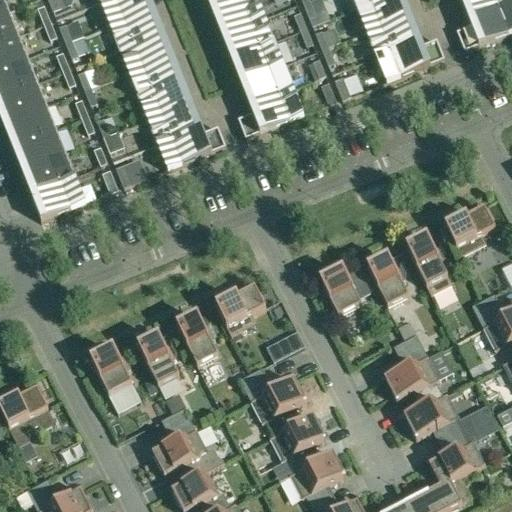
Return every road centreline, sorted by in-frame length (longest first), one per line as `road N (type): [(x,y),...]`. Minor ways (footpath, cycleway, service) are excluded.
road 1 (residential): [(251,214),(391,483)]
road 2 (residential): [(245,168),(12,261)]
road 3 (residential): [(27,304),(251,214)]
road 4 (residential): [(251,214),(475,125)]
road 5 (residential): [(27,304),(135,511)]
road 6 (residential): [(459,82),(245,168)]
road 7 (residential): [(223,118),(203,119),(155,0)]
road 8 (residential): [(194,0),(233,99),(223,118)]
